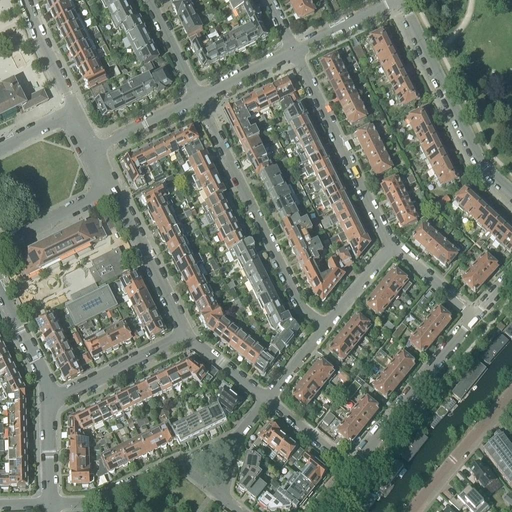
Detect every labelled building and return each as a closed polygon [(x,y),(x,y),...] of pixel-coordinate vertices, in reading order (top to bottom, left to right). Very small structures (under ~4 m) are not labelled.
[(52,0),(47,2),(49,7),(48,8),(50,12),(52,13),(73,4),(71,0),(52,0)] [(106,0),(103,2),(108,12),(125,3),(124,2),(125,0),(124,0),(106,0)] [(187,0),(175,6),(172,7),(177,18),(193,10),(188,1),(189,0),(187,0)] [(238,0),(229,4),(234,14),(251,6),(251,5),(251,2),(249,0),(248,0),(238,0)] [(294,10),(294,11),(309,4),(309,3),(309,2),(307,0),(291,0),(289,1),(292,7),(291,8),(293,11),(294,10)] [(108,12),(113,21),(130,13),(129,12),(130,10),(129,7),(127,7),(125,3),(108,12)] [(76,10),(73,4),(52,13),(51,15),(52,18),(54,19),(56,23),(73,15),(72,12),(76,10)] [(309,4),(294,11),(295,13),(294,13),(295,16),(296,16),(299,22),(315,14),(311,8),(312,7),(310,5),(309,4)] [(246,17),(259,42),(260,42),(260,43),(265,41),(265,39),(267,38),(266,36),(266,35),(267,34),(264,28),(263,29),(262,27),(263,27),(260,21),(259,22),(257,18),(255,14),(254,12),(251,6),(234,14),(232,15),(224,19),(227,26),(235,22),(243,18),(246,17)] [(197,20),(193,10),(177,18),(182,28),(197,20)] [(119,30),(136,22),(133,17),(132,17),(130,13),(113,21),(118,31),(119,30)] [(75,18),(73,15),(56,23),(58,27),(57,29),(59,32),(61,33),(82,23),(78,16),(75,18)] [(241,32),(240,32),(248,47),(249,47),(250,49),(256,46),(255,44),(259,42),(246,17),(243,18),(247,26),(240,30),(241,32)] [(202,30),(197,20),(182,28),(187,37),(202,30)] [(123,33),(126,39),(143,30),(143,29),(144,28),(142,24),(138,24),(137,25),(136,22),(119,30),(121,34),(123,33)] [(85,29),(82,23),(61,33),(60,35),(62,38),(64,39),(66,43),(86,32),(85,29)] [(126,39),(131,48),(148,40),(148,39),(149,37),(147,34),(145,34),(143,30),(126,39)] [(91,42),(86,32),(66,43),(67,46),(67,48),(68,51),(70,52),(91,42)] [(240,32),(230,37),(238,52),(239,52),(239,54),(245,51),(245,49),(248,47),(240,32)] [(370,48),(372,53),(390,44),(387,38),(388,37),(386,33),(381,35),(380,33),(377,35),(378,37),(375,38),(375,37),(372,38),(373,39),(369,41),(370,43),(369,43),(370,46),(371,45),(372,47),(370,48)] [(207,38),(210,44),(219,62),(219,61),(220,63),(225,61),(225,59),(228,57),(220,42),(219,39),(216,34),(207,38)] [(200,44),(199,42),(196,37),(189,40),(192,47),(203,69),(210,66),(200,44)] [(230,37),(220,42),(228,57),(229,57),(230,59),(235,56),(234,54),(238,52),(230,37)] [(131,48),(136,58),(153,50),(151,45),(152,44),(150,40),(149,40),(148,40),(131,48)] [(94,49),(91,42),(70,52),(70,54),(71,57),(73,58),(75,62),(92,54),(91,51),(94,49)] [(205,42),(200,44),(210,66),(213,65),(219,62),(218,62),(219,62),(210,44),(207,46),(205,42)] [(379,63),(380,64),(396,56),(395,55),(396,54),(394,51),(394,52),(390,44),(372,53),(376,59),(377,59),(378,60),(379,63)] [(110,56),(105,47),(101,49),(106,59),(110,57),(110,56)] [(354,51),(359,60),(364,58),(359,48),(354,51)] [(144,66),(144,67),(151,64),(158,60),(156,55),(157,54),(155,50),(153,50),(136,58),(141,68),(144,66)] [(97,63),(92,54),(75,62),(77,65),(76,67),(78,70),(80,71),(80,72),(97,63)] [(381,70),(384,76),(401,67),(398,60),(399,60),(397,57),(396,57),(396,56),(380,64),(383,69),(381,70)] [(325,74),(326,75),(341,68),(340,67),(341,67),(339,64),(339,65),(336,58),(321,65),(324,71),(323,72),(324,74),(325,74)] [(102,73),(97,63),(80,72),(79,74),(81,77),(83,77),(85,81),(102,73)] [(144,67),(149,77),(157,92),(158,92),(158,94),(164,91),(163,89),(171,85),(172,84),(170,80),(168,80),(164,72),(157,75),(151,64),(144,67)] [(111,68),(117,77),(117,78),(120,76),(115,66),(111,68)] [(121,66),(119,67),(123,77),(127,75),(126,71),(125,71),(121,66)] [(389,81),(391,86),(407,78),(406,77),(407,77),(406,74),(405,74),(401,67),(384,76),(387,82),(389,81)] [(328,80),(331,86),(346,78),(343,72),(342,69),(342,70),(341,68),(326,75),(326,77),(327,80),(328,80)] [(107,83),(102,73),(85,81),(86,85),(86,87),(87,90),(89,90),(89,91),(107,83)] [(149,77),(138,83),(146,98),(147,97),(149,98),(152,96),(152,95),(157,92),(149,77)] [(136,78),(126,83),(136,103),(137,104),(143,101),(142,100),(146,98),(138,83),(136,78)] [(335,94),(336,96),(351,88),(346,78),(331,86),(334,92),(333,92),(334,95),(335,94)] [(392,92),(395,98),(412,89),(409,83),(410,82),(408,79),(407,80),(407,78),(391,86),(394,92),(392,92)] [(0,119),(22,109),(24,113),(42,105),(37,95),(24,102),(14,81),(0,88),(0,119)] [(287,81),(272,89),(280,104),(285,113),(294,109),(289,100),(288,100),(287,98),(290,97),(294,103),(298,101),(295,94),(294,95),(287,81)] [(124,89),(117,92),(125,108),(126,107),(128,108),(131,107),(132,105),(136,103),(126,83),(121,85),(124,89)] [(102,87),(107,98),(111,96),(105,85),(102,87)] [(114,113),(107,98),(102,87),(90,93),(96,104),(95,106),(97,109),(99,110),(103,119),(105,118),(107,119),(110,117),(110,115),(114,113)] [(265,92),(261,94),(269,109),(280,104),(272,89),(271,89),(269,88),(266,90),(265,92)] [(338,100),(341,106),(356,99),(351,88),(336,96),(337,97),(336,98),(337,100),(338,100)] [(412,89),(395,98),(398,104),(400,103),(400,105),(401,108),(402,107),(402,109),(406,107),(407,108),(409,107),(409,106),(411,104),(412,106),(415,105),(414,103),(420,100),(418,96),(416,97),(412,89)] [(43,92),(37,95),(42,105),(48,102),(43,92)] [(111,96),(107,98),(114,113),(119,111),(119,112),(126,109),(125,108),(117,92),(111,96)] [(255,97),(251,99),(259,114),(269,109),(261,94),(259,93),(256,95),(255,97)] [(242,104),(241,104),(249,119),(259,114),(251,99),(248,101),(246,100),(242,102),(242,104)] [(345,115),(346,116),(361,109),(356,99),(341,106),(344,112),(343,113),(344,115),(345,115)] [(233,129),(238,140),(250,133),(246,125),(250,123),(249,119),(241,104),(240,105),(239,104),(236,106),(235,107),(226,112),(226,114),(225,114),(230,124),(230,125),(231,128),(233,129)] [(285,116),(290,127),(307,119),(306,118),(307,116),(306,113),(304,113),(302,108),(302,107),(286,115),(287,115),(285,116)] [(361,109),(346,116),(347,118),(346,118),(347,121),(348,120),(351,127),(366,119),(361,109)] [(409,127),(412,132),(429,124),(426,117),(428,116),(425,112),(420,114),(419,112),(416,114),(417,116),(414,117),(414,116),(411,117),(412,118),(408,120),(411,126),(409,127)] [(269,123),(271,127),(279,122),(277,119),(269,123)] [(287,135),(289,139),(311,128),(307,119),(290,127),(293,132),(287,135)] [(419,142),(419,143),(435,135),(434,134),(435,134),(434,131),(433,131),(429,124),(412,132),(415,138),(417,138),(417,139),(418,142),(419,142)] [(185,132),(181,134),(193,157),(200,154),(204,152),(197,139),(199,138),(197,134),(195,135),(192,128),(191,129),(189,127),(185,129),(185,132)] [(299,145),(315,137),(316,136),(311,128),(289,139),(291,143),(297,140),(299,145)] [(360,146),(361,147),(376,140),(376,139),(375,136),(374,136),(371,129),(356,137),(359,143),(358,144),(360,146)] [(242,148),(257,140),(259,139),(255,131),(250,133),(238,140),(242,148)] [(172,139),(171,139),(178,153),(179,153),(185,150),(189,159),(193,157),(181,134),(177,136),(175,135),(172,137),(172,139)] [(420,149),(423,155),(440,146),(437,140),(438,139),(436,136),(435,137),(435,135),(419,143),(420,144),(419,144),(421,147),(422,148),(420,149)] [(295,158),(296,158),(320,146),(318,140),(316,136),(315,137),(299,145),(295,147),(298,152),(296,153),(293,154),(295,158)] [(161,144),(168,159),(175,156),(176,159),(179,164),(180,166),(184,164),(182,160),(179,153),(178,153),(171,139),(167,141),(165,140),(162,142),(161,144)] [(245,153),(247,158),(263,150),(257,140),(242,148),(241,150),(243,153),(245,153)] [(363,151),(366,157),(381,150),(376,140),(361,147),(362,149),(361,149),(362,152),(363,151)] [(151,149),(150,149),(158,164),(164,161),(165,163),(169,161),(168,159),(161,144),(157,146),(155,145),(152,147),(151,149)] [(306,158),(308,163),(325,154),(320,146),(296,158),(297,160),(299,158),(300,161),(306,158)] [(428,160),(430,165),(446,158),(445,156),(446,156),(445,153),(444,154),(440,146),(423,155),(426,161),(428,160)] [(140,154),(148,170),(154,166),(159,177),(153,180),(155,183),(156,185),(163,181),(166,180),(164,177),(163,175),(158,164),(150,149),(147,151),(146,150),(140,153),(140,154)] [(250,164),(252,168),(267,160),(263,150),(247,158),(247,159),(247,160),(248,163),(250,164)] [(371,166),(371,168),(386,160),(381,150),(366,157),(369,164),(368,164),(370,167),(371,166)] [(137,168),(142,178),(150,175),(148,170),(140,154),(139,153),(134,156),(135,157),(131,158),(136,168),(137,168)] [(299,167),(294,170),(298,178),(301,176),(305,175),(328,164),(329,163),(326,157),(325,154),(324,155),(308,163),(310,167),(301,172),(299,167)] [(193,170),(195,174),(211,166),(209,162),(209,160),(208,157),(206,156),(205,155),(200,158),(186,165),(189,172),(193,170)] [(136,168),(131,158),(131,159),(130,157),(124,160),(125,162),(124,162),(129,171),(127,172),(128,173),(127,175),(131,182),(133,183),(137,192),(146,187),(137,168),(136,168)] [(431,171),(434,177),(451,168),(448,162),(449,161),(448,159),(447,159),(446,158),(430,165),(433,171),(431,171)] [(257,178),(260,177),(273,171),(267,160),(252,168),(252,169),(251,169),(251,171),(253,174),(254,174),(255,174),(257,178)] [(386,160),(371,168),(372,169),(371,170),(372,172),(373,172),(376,178),(392,171),(388,164),(389,164),(387,161),(387,162),(386,160)] [(328,164),(305,175),(307,178),(314,175),(316,179),(333,171),(330,165),(329,163),(328,164)] [(192,178),(196,185),(215,175),(215,174),(215,172),(214,169),(212,169),(211,166),(195,174),(196,177),(192,178)] [(451,168),(434,177),(437,183),(439,182),(442,188),(446,186),(446,187),(448,186),(448,185),(451,184),(452,186),(454,184),(454,182),(459,180),(457,175),(455,176),(451,168)] [(260,177),(265,187),(281,179),(276,169),(273,171),(260,177)] [(312,186),(314,190),(337,179),(333,171),(316,179),(318,183),(312,186)] [(202,190),(203,193),(220,185),(218,181),(219,179),(217,176),(215,176),(215,175),(196,185),(199,191),(202,190)] [(410,187),(416,183),(413,176),(406,179),(410,187)] [(169,178),(166,180),(163,181),(166,187),(175,182),(172,177),(169,178)] [(265,187),(269,197),(286,188),(281,179),(265,187)] [(322,191),(324,195),(341,187),(337,179),(314,190),(306,194),(308,196),(315,193),(316,194),(322,191)] [(386,197),(386,198),(401,191),(401,190),(400,187),(400,188),(396,181),(381,188),(384,194),(384,195),(385,198),(386,197)] [(205,204),(221,196),(225,194),(224,194),(225,192),(223,189),(221,188),(220,185),(203,193),(205,196),(202,198),(205,204)] [(269,197),(275,207),(295,197),(290,187),(286,188),(269,197)] [(317,205),(318,208),(322,207),(345,195),(343,192),(341,187),(324,195),(326,199),(320,202),(321,204),(317,205)] [(167,193),(166,194),(163,188),(162,188),(142,198),(143,200),(142,202),(144,206),(146,206),(148,209),(169,198),(170,197),(167,193)] [(459,210),(462,213),(476,199),(470,194),(472,192),(468,189),(464,193),(462,192),(460,194),(462,195),(459,198),(459,197),(457,199),(458,199),(454,203),(455,203),(452,206),(457,211),(459,210)] [(389,203),(392,209),(407,202),(401,191),(386,198),(387,200),(386,200),(388,203),(389,203)] [(330,207),(332,212),(349,203),(347,200),(345,195),(322,207),(324,210),(330,207)] [(206,216),(209,215),(226,207),(226,206),(226,204),(225,201),(223,201),(221,196),(205,204),(204,205),(206,208),(203,210),(206,216)] [(275,207),(279,217),(296,208),(300,207),(295,197),(275,207)] [(439,210),(450,202),(446,197),(433,206),(435,209),(435,208),(437,210),(439,209),(439,210)] [(169,198),(148,209),(149,212),(148,214),(151,219),(168,210),(172,208),(174,208),(169,198)] [(469,216),(473,220),(485,207),(484,206),(485,206),(482,203),(482,204),(476,199),(462,213),(467,218),(469,216)] [(396,218),(397,219),(412,212),(411,211),(411,210),(410,208),(407,202),(392,209),(395,215),(394,215),(395,218),(396,218)] [(321,223),(323,227),(353,212),(349,203),(332,212),(334,216),(328,219),(329,219),(321,223)] [(206,216),(205,216),(207,220),(210,227),(214,224),(215,224),(231,216),(230,215),(231,214),(230,211),(228,210),(226,207),(209,215),(206,216)] [(476,226),(481,230),(494,215),(489,211),(489,210),(487,208),(486,208),(485,207),(473,220),(478,224),(476,226)] [(155,224),(157,229),(175,220),(173,216),(175,215),(172,208),(168,210),(151,219),(153,223),(155,224)] [(279,217),(284,226),(297,220),(301,218),(296,208),(279,217)] [(341,230),(357,222),(358,221),(356,218),(353,212),(323,227),(324,231),(332,227),(338,224),(341,230)] [(412,212),(397,219),(397,220),(396,221),(398,224),(399,223),(402,230),(417,222),(413,216),(414,215),(413,213),(412,213),(412,212)] [(491,236),(492,237),(504,224),(502,223),(503,222),(501,220),(500,221),(494,215),(481,230),(486,234),(487,233),(489,234),(488,235),(490,236),(491,236)] [(231,216),(215,224),(219,233),(235,226),(234,222),(234,220),(233,217),(231,216)] [(284,233),(287,239),(309,227),(307,222),(303,223),(301,218),(297,220),(284,226),(281,227),(284,233)] [(27,278),(105,239),(101,230),(102,230),(103,229),(102,228),(101,229),(101,228),(100,229),(96,220),(18,259),(22,268),(14,272),(19,281),(26,277),(27,278)] [(158,234),(161,239),(179,230),(176,224),(177,223),(175,220),(157,229),(159,232),(158,234)] [(330,241),(332,245),(362,230),(358,221),(357,222),(341,230),(343,234),(337,237),(338,238),(330,241)] [(495,242),(499,247),(511,232),(511,231),(507,227),(508,227),(506,225),(505,225),(504,224),(492,237),(493,238),(492,238),(494,240),(495,240),(496,241),(495,242)] [(235,226),(219,233),(224,243),(240,235),(241,233),(239,230),(237,230),(237,229),(235,226)] [(179,230),(161,239),(163,243),(165,243),(167,248),(185,239),(187,237),(183,227),(178,230),(179,230)] [(292,249),(308,241),(306,236),(312,233),(309,227),(287,239),(289,243),(288,245),(290,248),(292,249)] [(413,240),(420,247),(431,234),(431,233),(429,231),(428,232),(424,227),(422,229),(420,231),(413,240)] [(347,242),(349,247),(366,239),(365,236),(362,230),(332,245),(334,249),(347,242)] [(511,232),(499,247),(504,251),(506,250),(511,254),(511,252),(511,232)] [(428,253),(429,254),(440,242),(439,241),(440,241),(437,239),(431,234),(420,247),(426,251),(425,252),(427,254),(428,253)] [(240,235),(224,243),(229,253),(245,245),(243,241),(244,239),(242,236),(240,236),(240,235)] [(185,239),(167,248),(169,252),(168,253),(169,256),(171,257),(172,258),(188,250),(185,243),(187,242),(186,241),(185,239)] [(349,247),(343,250),(351,266),(356,260),(356,261),(363,253),(370,246),(366,239),(349,247)] [(295,255),(297,260),(320,249),(317,243),(311,247),(308,241),(292,249),(292,250),(291,252),(293,255),(295,255)] [(433,257),(438,262),(449,250),(440,242),(429,254),(430,255),(430,256),(432,258),(433,257)] [(245,245),(229,253),(234,264),(238,262),(254,254),(252,250),(255,249),(252,244),(249,243),(245,245)] [(188,250),(172,258),(174,262),(172,263),(175,269),(193,260),(195,259),(195,258),(192,253),(190,249),(188,250)] [(303,270),(303,271),(317,264),(319,263),(316,258),(323,254),(320,249),(297,260),(300,265),(299,267),(301,270),(303,270)] [(94,269),(89,271),(95,285),(96,285),(101,282),(103,286),(130,272),(119,250),(92,263),(94,269)] [(351,266),(343,250),(336,254),(344,271),(352,267),(351,266)] [(449,250),(438,262),(446,269),(454,260),(454,261),(456,258),(457,257),(452,252),(450,250),(449,250)] [(238,262),(243,272),(260,263),(256,255),(255,256),(254,254),(238,262)] [(193,260),(175,269),(178,274),(179,273),(182,277),(202,266),(204,266),(199,256),(195,258),(195,259),(193,260)] [(478,265),(477,266),(489,277),(490,276),(491,277),(493,275),(492,274),(497,269),(485,257),(480,263),(479,263),(477,265),(478,265)] [(327,267),(331,275),(336,286),(337,284),(339,284),(341,282),(341,280),(345,276),(338,262),(327,267)] [(243,272),(248,282),(264,274),(263,271),(264,271),(260,263),(243,272)] [(310,285),(319,281),(321,280),(315,270),(319,268),(317,264),(303,271),(307,280),(307,281),(308,285),(310,285)] [(184,283),(186,287),(205,277),(207,276),(202,266),(182,277),(182,278),(181,280),(182,282),(184,283)] [(474,269),(469,275),(481,286),(486,281),(487,281),(489,279),(488,279),(489,277),(477,266),(476,267),(474,269)] [(387,281),(400,291),(405,295),(412,287),(406,282),(406,281),(404,279),(403,280),(394,272),(387,281)] [(121,290),(123,294),(142,285),(140,281),(141,280),(139,276),(137,275),(137,274),(120,283),(123,289),(121,290)] [(248,282),(253,292),(271,283),(267,276),(265,276),(264,274),(248,282)] [(331,275),(321,280),(319,281),(327,297),(328,295),(330,295),(332,293),(332,291),(336,286),(331,275)] [(481,286),(469,275),(468,276),(468,275),(466,277),(466,278),(462,283),(463,284),(465,286),(466,286),(474,294),(481,286)] [(187,293),(190,297),(208,288),(205,282),(207,281),(205,277),(186,287),(188,291),(187,293)] [(319,281),(310,285),(316,297),(317,297),(316,298),(322,303),(323,302),(323,303),(324,303),(323,302),(327,297),(319,281)] [(381,288),(380,290),(393,300),(400,291),(387,281),(383,286),(382,285),(380,288),(381,288)] [(253,292),(258,302),(274,294),(273,291),(274,291),(271,283),(253,292)] [(66,307),(70,315),(71,318),(72,319),(75,325),(76,327),(115,308),(113,303),(111,299),(110,296),(105,287),(98,290),(99,291),(98,291),(96,285),(95,285),(70,298),(73,304),(72,303),(66,307)] [(110,285),(105,287),(110,296),(111,299),(116,297),(110,285)] [(127,297),(130,303),(147,295),(146,294),(147,292),(145,288),(143,288),(142,285),(123,294),(125,298),(127,297)] [(194,303),(196,307),(213,298),(214,298),(212,293),(211,294),(208,288),(190,297),(192,302),(194,303)] [(377,293),(373,299),(386,309),(390,303),(391,304),(393,301),(392,301),(393,300),(380,290),(379,291),(378,290),(376,293),(377,293)] [(258,302),(263,312),(281,303),(277,296),(275,297),(274,294),(258,302)] [(131,309),(133,313),(151,304),(150,301),(151,299),(149,295),(147,295),(130,303),(133,308),(131,309)] [(201,317),(217,309),(219,308),(217,304),(215,305),(213,298),(196,307),(197,308),(196,310),(197,312),(199,312),(201,317)] [(237,309),(239,312),(243,310),(238,299),(234,301),(236,306),(237,309)] [(386,309),(373,299),(366,307),(375,314),(375,315),(377,316),(378,316),(379,317),(383,312),(384,313),(385,310),(386,309)] [(417,307),(421,311),(428,303),(423,299),(417,307)] [(263,312),(267,323),(284,314),(283,312),(284,311),(281,303),(263,312)] [(137,316),(140,322),(156,314),(156,313),(157,312),(155,308),(153,307),(151,304),(133,313),(135,317),(137,316)] [(208,329),(212,333),(223,320),(217,309),(201,317),(201,318),(200,318),(203,324),(204,323),(208,329)] [(241,316),(243,320),(245,321),(248,319),(243,310),(239,312),(241,316)] [(431,318),(432,318),(445,328),(451,321),(442,314),(442,313),(440,312),(439,312),(438,310),(434,316),(433,315),(431,318)] [(140,329),(143,333),(161,324),(159,320),(160,319),(158,315),(156,314),(140,322),(143,328),(140,329)] [(271,330),(275,333),(277,330),(280,329),(291,324),(291,323),(288,317),(286,318),(284,314),(267,323),(271,330)] [(55,315),(53,316),(36,324),(37,325),(36,326),(38,330),(40,331),(41,334),(60,325),(58,321),(55,315)] [(245,321),(252,327),(254,329),(257,328),(252,318),(249,320),(245,321)] [(357,318),(350,326),(364,337),(364,336),(365,336),(366,334),(366,333),(370,328),(369,327),(367,325),(366,325),(357,318)] [(425,327),(424,328),(437,338),(438,337),(438,338),(440,335),(445,328),(432,318),(426,324),(424,326),(425,327)] [(218,338),(221,340),(232,326),(223,319),(223,320),(212,333),(213,334),(213,336),(216,338),(218,338)] [(383,329),(389,334),(394,328),(388,323),(383,329)] [(139,339),(144,337),(146,336),(149,342),(166,334),(166,333),(166,331),(165,327),(163,327),(161,324),(143,333),(137,336),(139,339)] [(278,335),(282,338),(290,345),(294,340),(293,339),(298,333),(299,333),(300,331),(300,330),(298,328),(298,329),(291,324),(280,329),(277,330),(275,333),(278,335)] [(46,343),(46,344),(63,336),(60,330),(62,329),(60,325),(41,334),(43,337),(42,339),(44,343),(46,343)] [(117,325),(112,328),(121,346),(125,344),(127,345),(131,343),(131,341),(132,341),(124,325),(118,328),(117,325)] [(402,325),(392,337),(396,341),(406,329),(402,325)] [(226,345),(230,347),(241,333),(232,326),(221,340),(222,341),(222,343),(224,345),(226,345)] [(344,334),(343,335),(356,346),(357,345),(359,343),(359,342),(364,337),(350,326),(346,332),(345,331),(343,333),(344,334)] [(110,331),(104,334),(112,351),(113,350),(114,351),(118,350),(119,348),(121,346),(112,328),(109,329),(110,331)] [(421,331),(416,338),(429,348),(434,342),(435,342),(436,340),(437,338),(424,328),(423,329),(421,331)] [(234,351),(238,354),(249,340),(241,333),(230,347),(230,348),(230,350),(232,352),(234,351)] [(90,341),(84,344),(92,360),(93,360),(95,361),(99,359),(99,357),(102,356),(93,337),(91,334),(88,336),(90,341)] [(97,335),(93,337),(102,356),(106,354),(107,355),(111,353),(111,351),(112,351),(104,334),(98,337),(97,335)] [(271,343),(273,344),(271,348),(280,355),(285,349),(286,350),(290,345),(282,338),(278,335),(274,339),(272,337),(269,341),(271,343)] [(340,339),(336,344),(349,355),(354,349),(356,347),(355,347),(356,346),(343,335),(342,336),(341,336),(339,338),(340,339)] [(49,350),(51,353),(70,344),(68,340),(65,341),(63,336),(46,344),(47,344),(46,346),(48,350),(49,350)] [(429,348),(416,338),(415,337),(414,340),(410,345),(411,346),(411,347),(413,349),(414,348),(423,356),(429,348)] [(243,358),(246,361),(258,347),(249,340),(238,354),(238,355),(238,356),(241,358),(243,358)] [(484,358),(485,361),(487,363),(490,363),(503,347),(503,344),(501,342),(498,342),(484,358)] [(56,363),(72,355),(75,354),(70,344),(51,353),(53,357),(52,358),(54,362),(56,363)] [(349,355),(336,344),(329,352),(338,360),(340,362),(341,362),(342,363),(349,355)] [(255,368),(267,352),(270,349),(266,346),(262,351),(258,347),(246,361),(247,361),(247,363),(249,365),(251,365),(255,368)] [(271,348),(270,349),(267,352),(270,355),(270,356),(276,360),(280,355),(271,348)] [(0,365),(11,360),(8,354),(7,354),(5,350),(0,352),(0,365)] [(267,352),(255,368),(255,369),(257,371),(260,374),(261,376),(262,377),(264,377),(265,376),(265,374),(269,369),(270,369),(274,365),(273,364),(276,360),(270,356),(270,355),(267,352)] [(75,361),(72,355),(56,363),(56,364),(55,366),(57,369),(59,370),(61,373),(79,364),(77,360),(75,361)] [(401,355),(395,363),(408,374),(414,366),(405,358),(403,356),(401,355)] [(79,364),(61,373),(62,376),(61,378),(63,382),(65,382),(66,383),(82,375),(79,369),(91,363),(89,359),(84,362),(79,364)] [(0,377),(15,370),(13,366),(14,366),(11,360),(0,365),(0,377)] [(189,361),(184,364),(192,380),(204,388),(207,385),(208,386),(213,380),(206,374),(208,371),(203,366),(200,370),(189,361)] [(320,363),(314,371),(327,382),(333,374),(331,373),(332,372),(329,370),(329,371),(320,363)] [(388,371),(387,372),(400,383),(401,382),(402,382),(404,380),(403,379),(408,374),(395,363),(390,369),(388,371)] [(451,395),(460,403),(487,369),(477,363),(451,395)] [(175,368),(174,369),(182,385),(192,380),(184,364),(180,366),(179,364),(174,367),(175,368)] [(169,369),(163,372),(172,390),(182,385),(174,369),(170,371),(169,369)] [(0,387),(1,390),(21,380),(18,375),(17,375),(15,370),(0,377),(0,387)] [(307,379),(306,381),(319,391),(320,390),(322,388),(327,382),(314,371),(309,377),(308,376),(306,379),(307,379)] [(158,377),(154,379),(162,395),(172,390),(163,372),(157,375),(158,377)] [(385,376),(380,381),(393,391),(397,387),(398,387),(400,385),(399,384),(400,383),(387,372),(386,373),(384,375),(385,376)] [(150,379),(144,382),(152,400),(162,395),(154,379),(150,380),(150,379)] [(358,379),(355,383),(356,384),(360,387),(362,389),(365,385),(358,379)] [(5,401),(7,400),(25,391),(23,387),(24,386),(21,380),(1,390),(4,395),(2,396),(5,401)] [(303,384),(299,390),(312,400),(316,394),(317,395),(319,392),(318,392),(319,391),(306,381),(305,382),(304,381),(302,384),(303,384)] [(393,391),(380,381),(379,382),(377,384),(373,390),(375,391),(377,393),(386,400),(393,391)] [(138,386),(134,388),(142,405),(152,400),(144,382),(138,385),(138,386)] [(128,391),(124,393),(133,410),(142,405),(134,388),(133,389),(132,387),(128,390),(128,391)] [(225,409),(220,411),(226,422),(241,403),(233,396),(234,395),(230,391),(229,393),(227,392),(221,388),(215,396),(219,404),(225,409)] [(312,400),(299,390),(292,398),(301,405),(301,406),(303,407),(304,407),(305,408),(312,400)] [(7,400),(7,408),(25,407),(25,406),(26,406),(26,400),(25,400),(25,391),(7,400)] [(188,397),(185,392),(180,395),(182,400),(185,399),(188,397)] [(120,394),(114,397),(123,415),(133,410),(124,393),(121,395),(120,394)] [(109,401),(105,403),(113,420),(117,418),(118,421),(124,418),(123,415),(114,397),(108,399),(109,401)] [(427,424),(433,429),(436,427),(437,425),(450,411),(452,413),(457,406),(456,405),(456,404),(450,399),(427,424)] [(359,407),(359,408),(372,418),(378,410),(369,403),(369,402),(367,401),(365,400),(361,405),(361,404),(359,407)] [(100,403),(94,406),(103,424),(113,420),(105,403),(101,405),(100,403)] [(89,411),(85,412),(93,429),(103,424),(94,406),(88,409),(89,411)] [(218,406),(207,412),(210,420),(210,421),(211,423),(212,423),(215,428),(226,422),(220,411),(218,406)] [(7,408),(8,419),(27,418),(27,411),(25,411),(25,407),(7,408)] [(352,416),(351,417),(364,427),(365,426),(366,427),(368,425),(367,424),(372,418),(359,408),(354,414),(353,413),(352,416)] [(162,411),(162,412),(165,417),(168,425),(170,424),(171,422),(168,417),(169,415),(166,409),(162,411)] [(79,415),(75,417),(83,434),(93,429),(85,412),(84,413),(83,412),(78,414),(79,415)] [(207,412),(195,417),(199,425),(198,426),(199,428),(201,429),(203,434),(215,428),(212,423),(211,423),(210,421),(210,420),(207,412)] [(329,414),(322,422),(328,427),(335,418),(329,414)] [(70,440),(70,441),(87,441),(85,438),(82,438),(82,435),(83,434),(75,417),(70,420),(70,432),(69,432),(69,440),(70,440)] [(195,417),(184,423),(188,431),(187,432),(188,434),(189,434),(190,434),(192,439),(203,434),(201,429),(199,428),(198,426),(199,425),(195,417)] [(348,420),(344,426),(357,437),(361,431),(362,432),(364,429),(363,429),(364,427),(351,417),(350,418),(348,420)] [(8,419),(8,431),(26,430),(26,425),(27,425),(27,418),(8,419)] [(184,423),(171,430),(176,441),(179,446),(192,439),(190,434),(189,434),(188,434),(187,432),(188,431),(184,423)] [(169,425),(159,430),(167,447),(173,444),(173,443),(176,441),(171,430),(169,425)] [(267,449),(279,434),(279,433),(278,432),(278,430),(273,426),(271,425),(270,426),(269,426),(253,446),(257,449),(261,444),(267,449)] [(357,437),(344,426),(343,427),(341,429),(337,434),(339,436),(338,436),(341,438),(341,437),(350,445),(357,437)] [(8,431),(8,442),(27,441),(27,434),(26,434),(26,430),(8,431)] [(159,430),(149,435),(157,450),(161,448),(161,450),(167,447),(159,430)] [(494,436),(497,440),(488,447),(489,448),(483,451),(504,478),(510,487),(510,486),(511,488),(511,449),(499,432),(494,436)] [(272,462),(276,457),(289,441),(285,438),(286,437),(281,433),(280,434),(279,434),(267,449),(273,454),(269,459),(272,462)] [(406,451),(406,454),(409,456),(412,455),(425,439),(425,436),(422,434),(420,435),(406,451)] [(149,435),(140,439),(147,455),(148,455),(150,456),(153,454),(153,452),(157,450),(149,435)] [(140,439),(130,444),(138,460),(142,458),(143,459),(146,457),(147,455),(140,439)] [(8,442),(9,453),(27,453),(27,448),(28,447),(27,441),(8,442)] [(71,448),(71,453),(88,452),(88,442),(89,442),(89,441),(87,441),(70,441),(70,442),(69,442),(69,448),(71,448)] [(289,441),(276,457),(282,461),(278,467),(282,470),(287,464),(289,462),(292,458),(299,450),(294,446),(295,445),(294,444),(291,441),(290,442),(289,441)] [(130,444),(120,449),(128,465),(128,464),(130,465),(133,464),(134,462),(138,460),(130,444)] [(248,452),(258,460),(261,455),(252,448),(248,452)] [(120,449),(110,453),(119,469),(122,467),(124,468),(127,467),(128,465),(120,449)] [(299,450),(292,458),(295,461),(296,462),(300,457),(303,453),(299,450)] [(69,457),(69,464),(89,463),(88,452),(71,453),(71,457),(69,457)] [(9,453),(9,465),(28,464),(28,457),(27,457),(27,453),(9,453)] [(110,453),(100,458),(109,476),(109,474),(111,475),(114,473),(114,471),(119,469),(110,453)] [(303,453),(300,457),(309,464),(304,469),(306,470),(320,482),(321,481),(323,481),(325,479),(324,477),(328,473),(320,467),(321,466),(314,460),(313,461),(307,456),(303,453)] [(245,492),(247,494),(261,476),(258,474),(260,464),(249,455),(248,455),(245,467),(244,468),(243,472),(244,473),(243,477),(242,477),(241,481),(241,483),(239,490),(243,493),(245,492)] [(109,476),(100,458),(101,473),(103,477),(104,476),(105,478),(109,476)] [(71,470),(71,474),(89,474),(89,463),(69,464),(69,470),(71,470)] [(9,465),(9,476),(27,476),(27,470),(28,470),(28,464),(9,465)] [(469,472),(475,479),(473,480),(477,485),(478,484),(484,491),(496,481),(487,469),(484,472),(479,464),(469,472)] [(381,482),(382,485),(384,487),(387,487),(400,471),(400,468),(398,466),(395,466),(381,482)] [(306,470),(299,478),(313,490),(314,490),(316,490),(318,487),(317,485),(320,482),(306,470)] [(93,473),(89,474),(71,474),(71,479),(70,479),(70,485),(72,485),(72,486),(82,485),(82,487),(88,487),(88,485),(90,485),(94,483),(93,473)] [(293,481),(290,486),(306,499),(307,498),(309,499),(312,496),(311,494),(313,490),(299,478),(299,479),(297,477),(293,474),(290,478),(293,481)] [(27,476),(9,476),(5,476),(0,476),(0,487),(1,488),(1,490),(8,489),(8,487),(28,487),(27,476)] [(256,502),(260,497),(267,488),(258,481),(261,477),(261,476),(247,494),(251,498),(250,499),(254,502),(255,501),(256,502)] [(290,486),(282,495),(297,507),(299,509),(302,505),(304,505),(306,502),(306,500),(306,499),(290,486)] [(453,499),(449,503),(457,511),(459,511),(464,507),(468,511),(487,511),(489,511),(488,510),(490,508),(476,493),(475,493),(474,495),(471,492),(469,489),(457,500),(458,500),(456,502),(453,499)] [(263,493),(256,502),(259,505),(259,506),(267,511),(268,511),(269,511),(276,511),(277,511),(284,511),(273,501),(267,496),(263,493)] [(280,493),(273,501),(284,511),(285,511),(289,511),(292,508),(296,511),(299,509),(297,507),(282,495),(280,493)]
